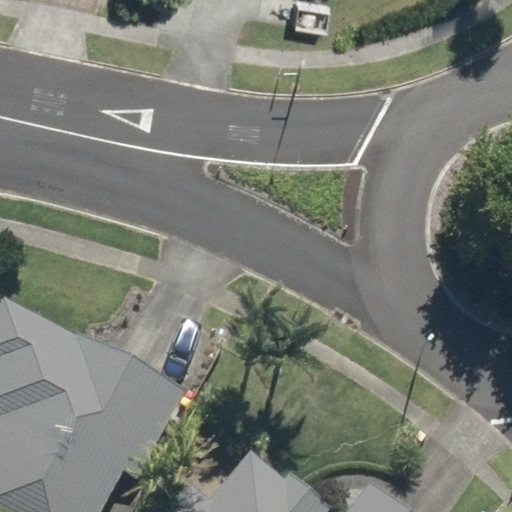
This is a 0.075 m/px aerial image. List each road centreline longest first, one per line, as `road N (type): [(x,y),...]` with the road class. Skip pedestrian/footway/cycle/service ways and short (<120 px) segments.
road 1 (residential): [(0,138),(384,221)]
road 2 (residential): [(511,376),(445,349),(411,313),(390,269),(384,221)]
road 3 (residential): [(384,221),(392,177),(412,137),(442,105),(511,75)]
